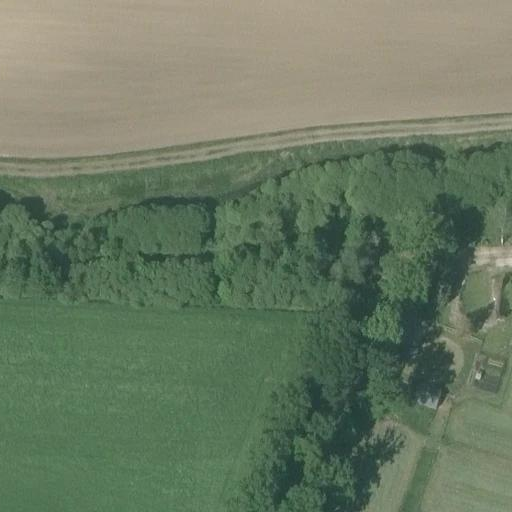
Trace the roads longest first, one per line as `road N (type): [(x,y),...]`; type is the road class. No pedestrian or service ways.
road 1 (track): [(0,178),(511,122)]
road 2 (unknown): [(314,511),(381,340)]
